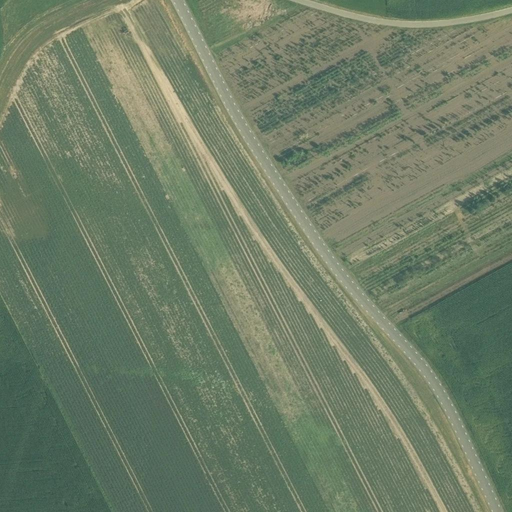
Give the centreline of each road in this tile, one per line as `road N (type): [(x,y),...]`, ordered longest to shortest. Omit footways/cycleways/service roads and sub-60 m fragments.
road 1 (unclassified): [(498,511),(440,389),(344,278),(239,120),(177,0)]
road 2 (unclassified): [(511,11),(428,28),(383,25),(306,0)]
